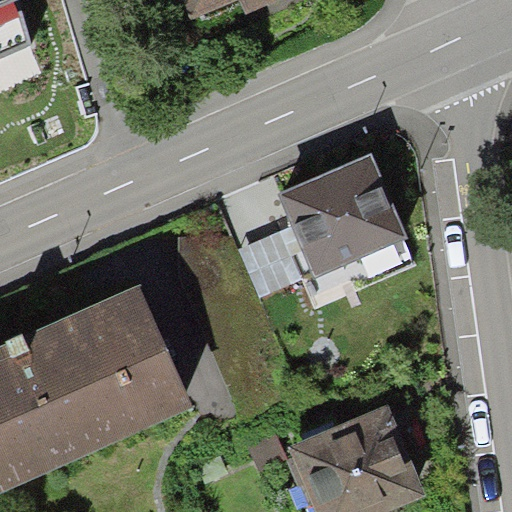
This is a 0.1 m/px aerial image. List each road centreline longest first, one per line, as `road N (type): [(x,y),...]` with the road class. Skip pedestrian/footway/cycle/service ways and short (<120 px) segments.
road 1 (residential): [(511,455),(464,35)]
road 2 (residential): [(130,174),(464,35)]
road 3 (residential): [(79,0),(130,174)]
road 4 (residential): [(0,236),(130,174)]
